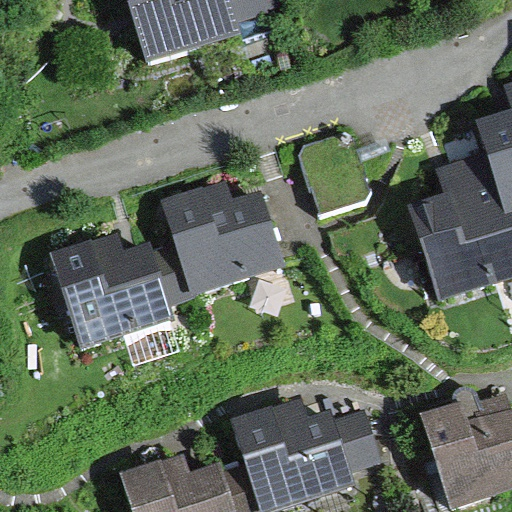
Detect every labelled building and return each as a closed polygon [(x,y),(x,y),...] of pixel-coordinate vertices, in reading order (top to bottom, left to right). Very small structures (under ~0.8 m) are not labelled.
[(229,0),(136,0),(158,69),(243,42),(229,0)] [(511,125),(487,133),(496,158),(511,206),(511,125)] [(511,206),(496,158),(446,175),(456,204),(417,217),(447,308),(511,286),(511,206)] [(226,190),(170,208),(201,302),(286,274),(262,202),(233,211),(226,190)] [(112,243),(56,261),(87,355),(172,327),(148,255),(119,264),(112,243)] [(471,407),(426,421),(453,511),(454,511),(511,494),(511,413),(476,424),(471,407)] [(293,411),(237,429),(264,511),(302,511),(353,495),(329,423),(300,432),(293,411)] [(190,459),(134,478),(144,511),(239,511),(226,471),(197,481),(190,459)]
